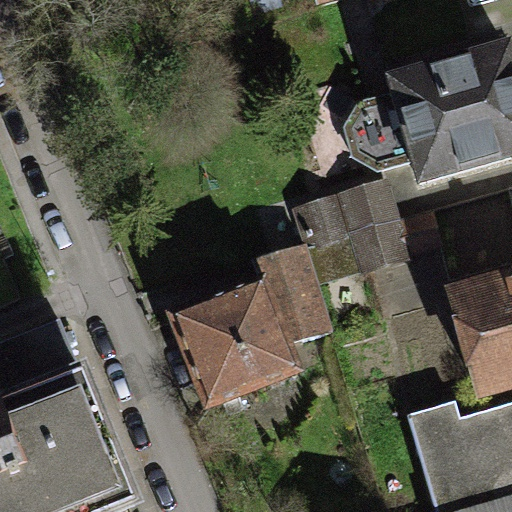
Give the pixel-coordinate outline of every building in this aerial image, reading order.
[(351,0),(309,0),(313,11),(351,0)] [(511,163),(511,75),(503,44),(386,77),(391,96),(360,104),(345,124),(353,154),(376,167),(406,159),(415,190),(511,163)] [(384,218),(375,184),(299,203),(308,238),(384,218)] [(426,208),(384,218),(308,238),(311,250),(317,274),(435,244),(426,208)] [(317,274),(311,250),(279,258),(299,336),(331,328),(317,274)] [(511,277),(441,295),(468,401),(511,390),(511,277)] [(291,378),(257,291),(166,327),(201,414),(291,378)] [(0,511),(121,511),(135,507),(64,325),(0,349),(0,384),(8,405),(0,407),(0,511)] [(449,408),(403,420),(427,511),(511,511),(511,408),(454,424),(449,408)]
